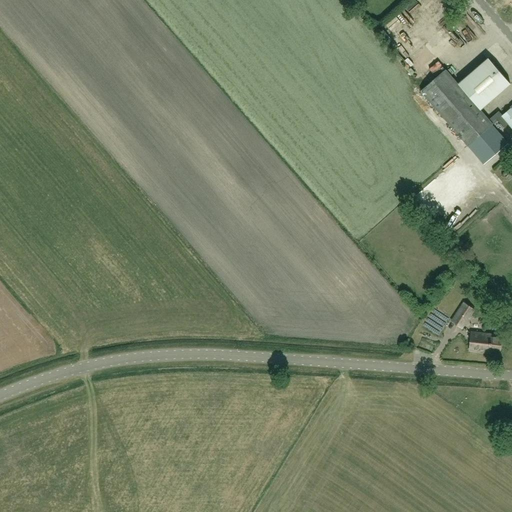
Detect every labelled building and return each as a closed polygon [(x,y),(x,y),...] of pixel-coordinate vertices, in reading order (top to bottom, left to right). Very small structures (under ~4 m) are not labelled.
[(470,12),(463,16),(472,31),(479,27),(470,12)] [(422,13),(417,18),(423,25),(428,21),(422,13)] [(488,120),(480,110),(510,84),(488,58),(457,84),(445,70),(420,91),(467,146),(483,164),(508,143),(492,125),(488,120)] [(508,124),(511,128),(511,105),(510,107),(511,108),(502,116),(500,115),(496,119),(503,128),(508,124)] [(458,278),(452,274),(445,285),(451,289),(458,278)] [(474,310),(463,303),(451,321),(462,328),(474,310)] [(438,313),(430,327),(442,334),(450,320),(438,313)] [(469,351),(499,354),(501,335),(471,332),(469,351)] [(423,347),(433,347),(433,339),(423,339),(423,347)]
